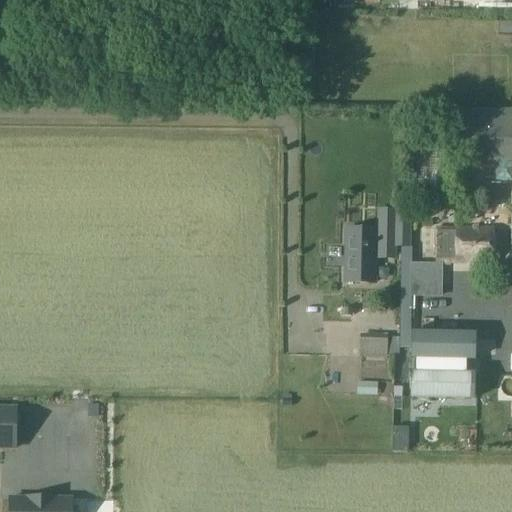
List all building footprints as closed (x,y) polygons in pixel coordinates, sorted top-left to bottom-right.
[(380,32),(380,20),(353,20),(353,32),(380,32)] [(511,117),(466,117),(465,159),(511,160),(511,117)] [(442,197),(442,140),(445,140),(445,132),(442,132),(416,132),(415,196),(442,197)] [(396,211),(378,211),(378,242),(396,242),(396,211)] [(412,246),(412,211),(396,211),(396,242),(396,246),(412,246)] [(492,229),(455,230),(455,231),(435,230),(436,264),(492,263),(492,229)] [(345,283),(374,284),(375,231),(345,230),(345,283)] [(469,361),(469,335),(409,334),(409,349),(409,360),(415,360),(415,373),(465,374),(465,361),(469,361)] [(387,358),(387,335),(360,335),(359,358),(387,358)] [(409,373),(408,399),(468,400),(468,374),(409,373)] [(357,395),(386,396),(387,375),(357,374),(357,395)] [(479,419),(479,404),(413,402),(413,417),(479,419)] [(0,449),(14,449),(15,409),(0,408),(0,449)] [(49,478),(71,477),(71,464),(48,465),(49,478)] [(236,485),(222,486),(223,509),(237,509),(236,485)]
